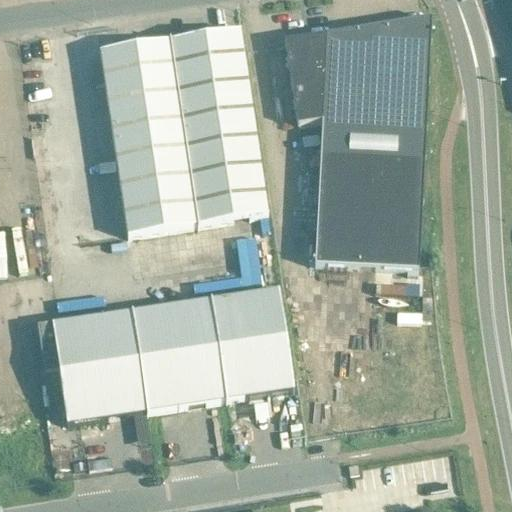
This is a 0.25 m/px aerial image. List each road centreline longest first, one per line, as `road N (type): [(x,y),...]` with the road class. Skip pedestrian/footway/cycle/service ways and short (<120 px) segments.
road 1 (unclassified): [(454,0),(477,69),(490,298),(511,429)]
road 2 (unclassified): [(83,511),(334,471)]
road 3 (unclassified): [(0,25),(156,0)]
